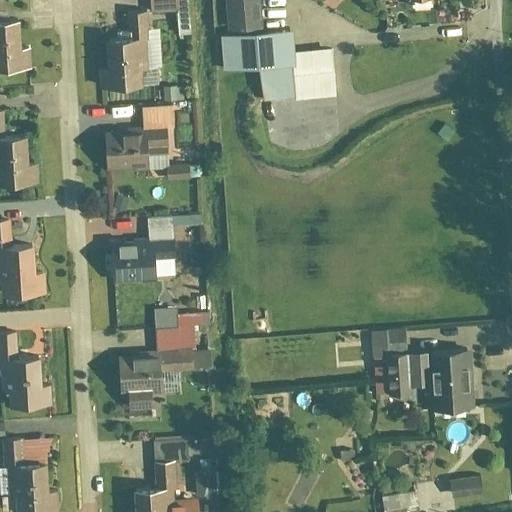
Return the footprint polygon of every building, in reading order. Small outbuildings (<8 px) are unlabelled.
[(147,0),(148,8),(176,7),(175,0),(147,0)] [(223,0),(226,31),(261,29),(258,0),(223,0)] [(143,66),(141,37),(146,36),(144,9),(119,10),(121,36),(99,38),(101,65),(95,66),(96,85),(136,82),(135,67),(143,66)] [(0,20),(0,70),(19,69),(17,20),(0,20)] [(215,32),(218,67),(290,63),(288,27),(261,29),(226,31),(215,32)] [(139,105),(140,130),(164,129),(172,128),(171,103),(139,105)] [(164,129),(140,130),(141,146),(165,145),(164,129)] [(100,133),(102,168),(143,166),(141,146),(140,130),(100,133)] [(25,163),(23,138),(3,139),(0,138),(0,184),(36,183),(35,163),(25,163)] [(165,164),(166,178),(188,176),(187,162),(165,164)] [(143,215),(145,239),(150,238),(170,237),(168,213),(143,215)] [(0,292),(0,296),(43,294),(42,274),(33,274),(31,245),(10,247),(8,221),(0,221),(0,292)] [(170,237),(150,238),(151,259),(174,257),(173,237),(170,237)] [(108,241),(111,280),(153,278),(151,259),(150,238),(145,239),(108,241)] [(153,327),(154,350),(187,348),(194,347),(193,324),(153,327)] [(0,383),(5,383),(7,408),(50,405),(49,386),(39,387),(37,358),(16,359),(14,332),(0,333),(0,383)] [(471,406),(466,345),(422,348),(425,385),(426,409),(471,406)] [(187,348),(154,350),(156,370),(188,368),(187,348)] [(425,385),(422,348),(387,351),(390,388),(425,385)] [(154,350),(115,352),(118,395),(157,392),(156,370),(154,350)] [(13,498),(13,511),(38,511),(57,511),(56,492),(45,492),(43,464),(20,465),(18,438),(0,439),(0,468),(4,468),(6,498),(13,498)] [(195,511),(194,496),(176,498),(173,457),(149,459),(151,486),(126,487),(127,511),(195,511)] [(201,494),(219,495),(219,472),(201,472),(201,494)] [(446,480),(449,497),(480,491),(477,475),(446,480)] [(424,511),(420,489),(387,496),(390,511),(424,511)]
